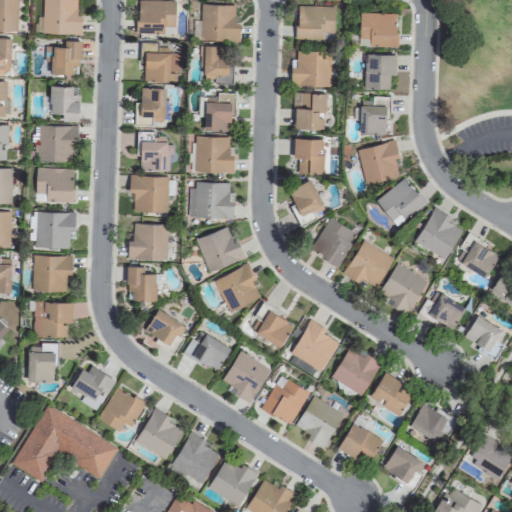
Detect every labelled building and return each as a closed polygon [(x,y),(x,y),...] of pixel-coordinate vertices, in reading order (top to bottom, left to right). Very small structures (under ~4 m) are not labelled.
[(0,0),(0,30),(17,31),(17,0),(0,0)] [(41,0),(41,33),(80,34),(80,8),(75,8),(75,0),(41,0)] [(136,0),(135,33),(163,33),(163,26),(174,26),(174,0),(165,0),(136,0)] [(234,4),(200,3),(199,39),(238,40),(238,13),(233,13),(234,4)] [(333,39),(333,6),(296,5),(295,39),(333,39)] [(396,13),(359,11),(357,38),(368,38),(368,45),(395,46),(396,13)] [(9,67),(10,37),(0,36),(0,75),(2,75),(2,66),(9,67)] [(44,45),(44,60),(49,61),(49,73),(66,73),(79,73),(79,40),(63,39),(63,46),(44,45)] [(175,81),(176,52),(167,52),(168,47),(157,47),(157,42),(142,42),(141,80),(175,81)] [(232,62),(226,61),(226,45),(201,44),(200,77),(213,78),(213,83),(231,83),(232,62)] [(328,85),(329,50),(295,50),(295,66),(290,66),(289,84),(328,85)] [(388,88),(388,73),(393,73),(394,53),(363,52),(363,88),(388,88)] [(61,112),(61,120),(77,121),(78,86),(49,85),(48,112),(61,112)] [(164,87),(139,87),(139,101),(136,101),(135,123),(163,123),(164,87)] [(203,130),(229,130),(229,117),(233,117),(233,92),(217,92),(217,96),(203,96),(203,130)] [(324,93),(293,92),(292,127),(323,128),(324,93)] [(358,133),(387,133),(388,96),(370,95),(370,100),(359,100),(358,133)] [(76,125),(37,124),(36,160),(70,161),(71,144),(76,144),(76,125)] [(139,169),(165,170),(165,154),(171,154),(171,144),(164,144),(165,136),(153,136),(154,131),(136,131),(135,155),(139,155),(139,169)] [(192,171),(231,172),(232,153),(227,153),(227,136),(193,135),(192,171)] [(321,173),(322,138),(293,137),(292,158),(297,158),(297,173),(321,173)] [(356,148),(364,183),(397,175),(393,158),(397,157),(393,139),(356,148)] [(0,203),(10,203),(10,167),(0,166),(0,203)] [(34,167),(34,200),(71,201),(72,168),(34,167)] [(132,191),(132,211),(166,211),(166,175),(128,175),(128,191),(132,191)] [(374,198),(394,225),(424,203),(404,176),(374,198)] [(302,224),(316,217),(313,213),(323,208),(309,178),(285,190),(302,224)] [(189,216),(232,217),(232,192),(227,192),(228,182),(189,181),(189,216)] [(442,260),(461,229),(447,221),(449,216),(432,206),(412,241),(442,260)] [(0,245),(13,246),(13,210),(0,210),(0,245)] [(74,212),(35,211),(34,246),(67,247),(68,237),(73,237),(74,212)] [(350,243),(345,240),(350,229),(327,217),(309,251),(338,266),(350,243)] [(126,233),(126,258),(165,259),(166,223),(132,222),(132,233),(126,233)] [(243,257),(236,240),(231,242),(226,226),(194,237),(206,271),(243,257)] [(467,233),(457,248),(462,251),(454,263),(462,268),(463,267),(482,278),(498,252),(467,233)] [(373,289),(392,257),(360,239),(342,271),(373,289)] [(71,255),(31,254),(30,290),(64,291),(65,274),(70,274),(71,255)] [(0,291),(9,292),(9,258),(0,257),(0,291)] [(258,296),(253,286),(257,284),(247,262),(211,278),(226,311),(258,296)] [(425,280),(395,262),(375,294),(406,313),(425,280)] [(143,265),(126,265),(125,299),(154,299),(155,272),(143,272),(143,265)] [(464,308),(435,289),(428,300),(426,299),(417,312),(436,324),(438,321),(450,328),(464,308)] [(65,336),(65,322),(70,322),(71,301),(32,300),(31,335),(65,336)] [(292,319),(260,304),(248,330),(280,345),(292,319)] [(142,333),(174,349),(187,325),(155,308),(142,333)] [(504,330),(472,315),(462,336),(479,344),(476,351),(494,359),(501,343),(498,342),(504,330)] [(335,340),(327,336),(330,330),(307,318),(289,353),(320,370),(335,340)] [(229,346),(204,332),(198,342),(190,338),(182,351),(215,370),(229,346)] [(57,342),(41,342),(40,351),(26,351),(25,380),(52,380),(52,367),(56,367),(57,342)] [(329,376),(359,395),(379,362),(364,352),(361,356),(347,346),(329,376)] [(231,394),(250,402),(267,366),(235,351),(221,381),(234,387),(231,394)] [(78,401),(94,409),(103,393),(105,394),(114,378),(89,365),(86,371),(80,367),(69,387),(82,394),(78,401)] [(368,398),(399,413),(409,392),(397,386),(400,380),(381,370),(368,398)] [(288,424),(307,391),(278,374),(259,407),(288,424)] [(96,418),(118,430),(123,422),(130,426),(144,402),(115,385),(96,418)] [(293,424),(308,433),(305,438),(321,447),(342,414),(311,395),(293,424)] [(447,434),(455,418),(420,401),(407,426),(437,441),(442,431),(447,434)] [(116,445),(44,404),(10,463),(40,480),(56,452),(99,476),(116,445)] [(175,419),(152,406),(132,440),(163,458),(181,429),(172,424),(175,419)] [(356,455),(371,461),(381,436),(347,422),(337,449),(356,456),(356,455)] [(199,484),(218,450),(187,432),(168,466),(199,484)] [(510,456),(494,446),(496,442),(481,433),(464,460),(495,479),(510,456)] [(381,470),(414,485),(425,460),(392,445),(381,470)] [(236,505),(256,472),(241,463),(239,466),(223,456),(205,487),(236,505)] [(250,511),(282,511),(293,492),(278,483),(276,486),(260,478),(243,508),(250,511)] [(475,511),(480,503),(451,487),(444,500),(438,497),(430,511),(431,511),(475,511)] [(211,511),(191,501),(190,503),(173,494),(163,511),(211,511)]
